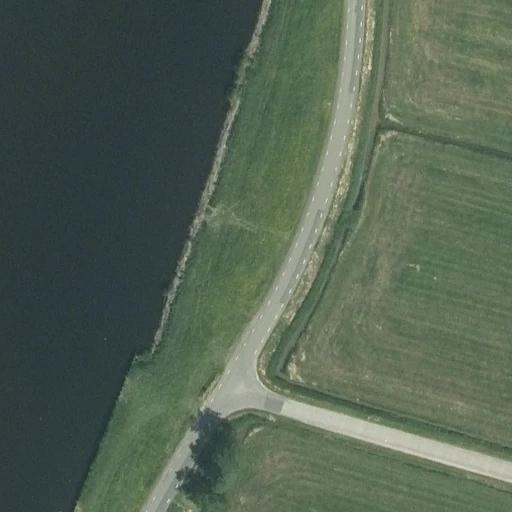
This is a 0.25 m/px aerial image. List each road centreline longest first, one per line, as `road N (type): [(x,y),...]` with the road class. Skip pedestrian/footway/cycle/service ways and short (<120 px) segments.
road 1 (unclassified): [(227,389),(285,281),(321,190),(346,75),(351,0)]
road 2 (unclassified): [(511,471),(227,389)]
road 3 (unclassified): [(155,511),(227,389)]
